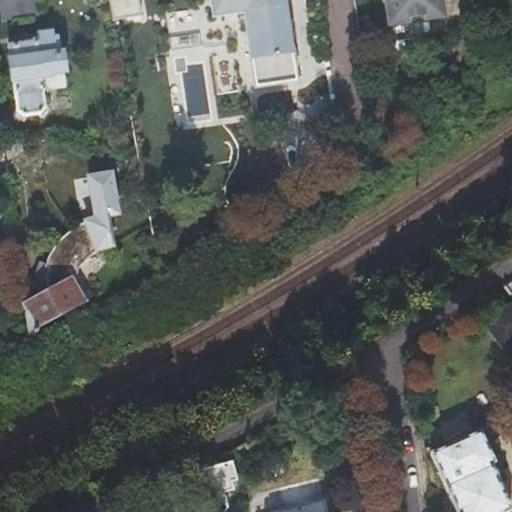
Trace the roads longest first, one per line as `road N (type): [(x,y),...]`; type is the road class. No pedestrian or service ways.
road 1 (residential): [(90,511),(381,351)]
road 2 (residential): [(381,351),(401,511)]
road 3 (residential): [(381,351),(511,263)]
road 4 (residential): [(334,0),(350,120)]
